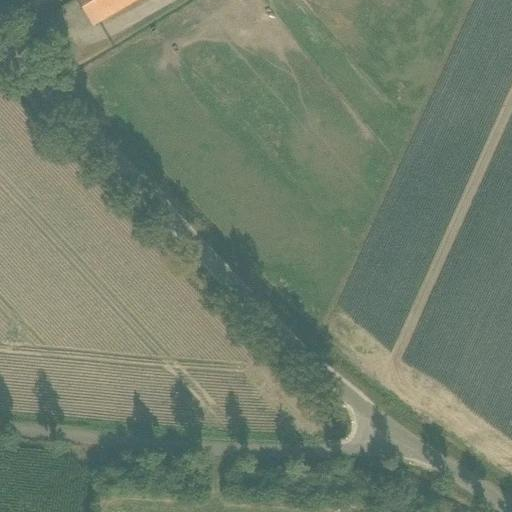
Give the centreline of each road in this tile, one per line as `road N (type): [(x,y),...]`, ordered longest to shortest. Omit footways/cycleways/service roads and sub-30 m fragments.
road 1 (unclassified): [(390,431),(292,346),(0,36)]
road 2 (unclassified): [(0,431),(306,453),(374,447),(390,431)]
road 3 (unclassified): [(511,511),(390,431)]
